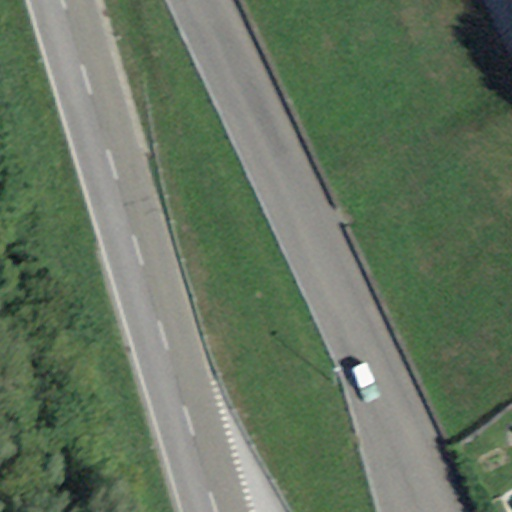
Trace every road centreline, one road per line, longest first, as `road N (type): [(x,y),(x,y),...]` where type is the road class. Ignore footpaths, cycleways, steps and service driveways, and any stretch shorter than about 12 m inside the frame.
road 1 (tertiary): [(430,511),(324,257),(203,0)]
road 2 (secondary): [(63,0),(214,511)]
